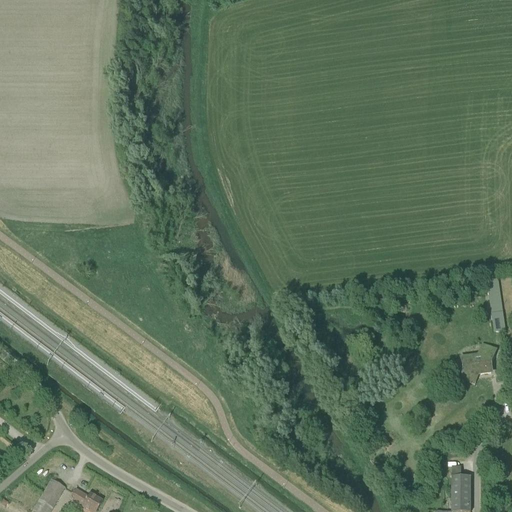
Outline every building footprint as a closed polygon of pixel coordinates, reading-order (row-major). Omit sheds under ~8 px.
[(492,333),(506,331),(499,278),(486,279),(492,333)] [(495,352),(483,347),(479,358),(466,359),(468,368),(463,381),(474,385),(477,376),(491,374),(489,365),(495,352)] [(470,511),(470,479),(452,479),(450,511),(470,511)] [(51,511),(52,510),(65,489),(51,481),(39,502),(32,511),(51,511)] [(85,511),(96,511),(102,503),(89,495),(86,500),(82,498),(83,496),(75,491),(69,502),(81,509),(85,511)]
